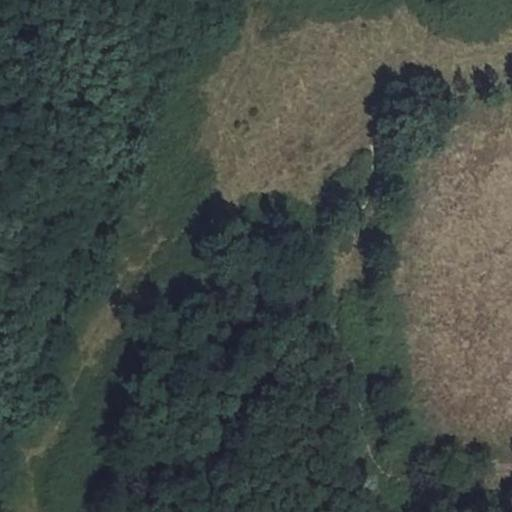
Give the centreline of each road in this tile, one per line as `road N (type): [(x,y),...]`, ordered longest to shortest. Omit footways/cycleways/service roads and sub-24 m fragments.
road 1 (track): [(161,0),(108,123),(91,206),(0,375)]
road 2 (track): [(0,135),(21,0)]
